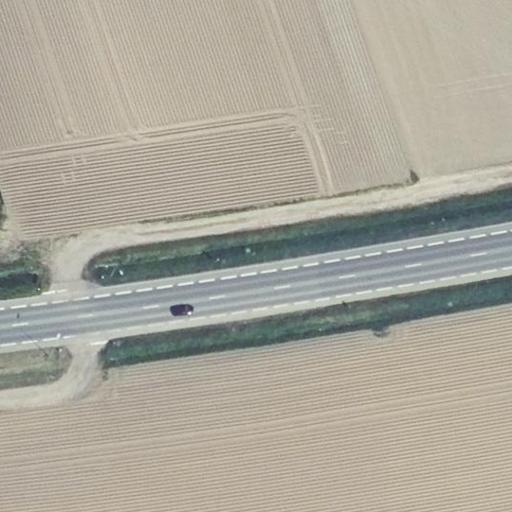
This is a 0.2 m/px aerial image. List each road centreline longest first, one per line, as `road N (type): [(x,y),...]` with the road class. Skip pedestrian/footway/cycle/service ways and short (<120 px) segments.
road 1 (track): [(0,399),(42,396),(80,373),(85,345),(73,268),(89,244),(511,176)]
road 2 (secondary): [(511,249),(0,328)]
